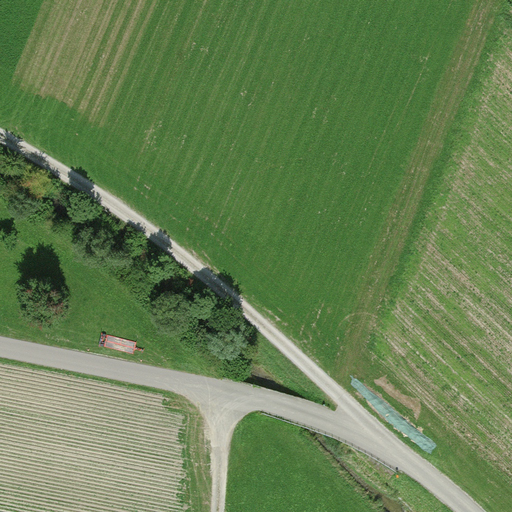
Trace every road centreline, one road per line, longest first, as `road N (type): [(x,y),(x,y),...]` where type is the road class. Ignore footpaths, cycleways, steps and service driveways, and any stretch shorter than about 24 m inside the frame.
road 1 (unclassified): [(467,511),(383,439),(334,420),(0,344)]
road 2 (track): [(0,137),(45,160),(308,365),(383,439)]
road 3 (track): [(219,511),(221,390)]
